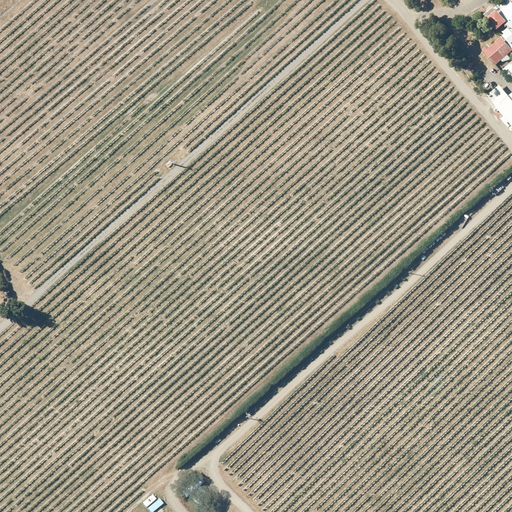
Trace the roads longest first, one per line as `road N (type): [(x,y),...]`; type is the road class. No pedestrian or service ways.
road 1 (track): [(0,328),(358,0)]
road 2 (track): [(387,0),(511,146)]
